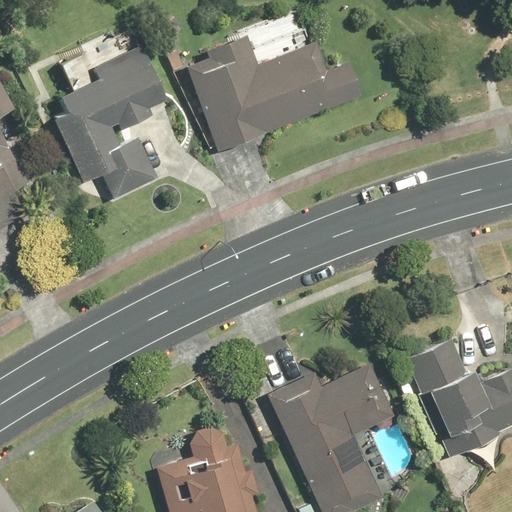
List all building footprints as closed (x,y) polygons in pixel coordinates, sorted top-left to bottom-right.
[(214,151),(358,95),(345,61),(323,69),(311,40),(252,63),(241,33),(201,49),(204,56),(181,65),(214,151)] [(62,111),(48,118),(79,181),(97,173),(109,199),(155,177),(135,135),(116,144),(108,126),(114,123),(116,129),(148,113),(145,108),(162,100),(136,44),(88,67),(93,77),(55,96),(62,111)] [(0,224),(23,211),(11,190),(25,181),(0,137),(0,110),(7,106),(0,93),(0,224)] [(452,337),(405,358),(449,457),(511,428),(511,365),(482,379),(478,368),(468,372),(452,337)] [(395,415),(371,364),(321,387),(314,371),(266,393),(320,511),(354,511),(388,496),(359,432),(395,415)] [(156,468),(168,511),(258,511),(254,495),(259,494),(252,469),(246,470),(239,444),(229,447),(225,433),(224,432),(223,431),(222,430),(221,430),(220,429),(219,428),(218,427),(217,427),(216,426),(215,426),(213,426),(212,425),(211,425),(210,425),(208,425),(207,425),(206,425),(204,426),(203,426),(202,427),(201,427),(200,428),(199,429),(198,429),(197,430),(196,431),(195,432),(194,433),(194,434),(193,435),(192,436),(192,438),(192,439),(191,440),(191,441),(195,456),(156,468)] [(106,511),(98,498),(75,511),(106,511)]
